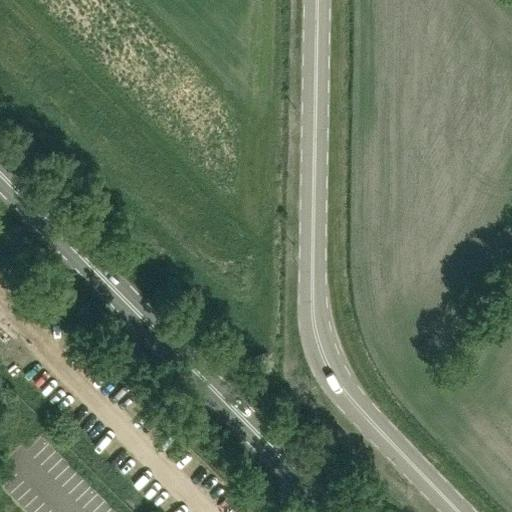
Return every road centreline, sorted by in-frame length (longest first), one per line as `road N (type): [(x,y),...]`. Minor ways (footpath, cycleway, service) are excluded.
road 1 (tertiary): [(458,511),(338,386),(320,352),(311,318),(316,0)]
road 2 (primary): [(333,511),(0,175)]
